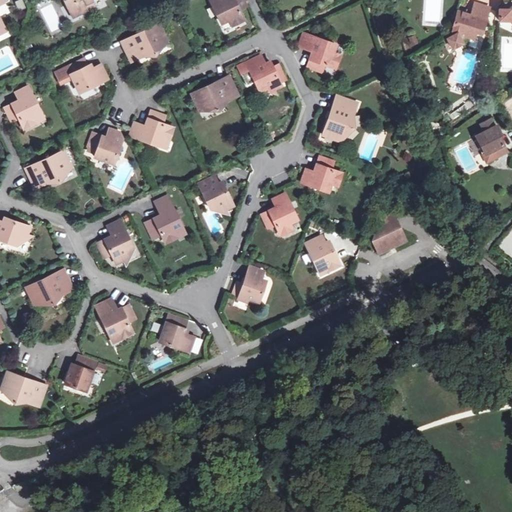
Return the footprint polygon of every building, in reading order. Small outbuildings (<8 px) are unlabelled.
[(18,11),(25,9),(22,0),(20,0),(15,1),(18,11)] [(64,0),(74,18),(90,10),(87,4),(91,2),(94,0),(64,0)] [(210,0),(221,22),(229,18),(232,24),(244,18),(240,8),(247,5),(244,0),(210,0)] [(471,16),(465,14),(458,11),(451,36),(447,38),(451,45),(463,42),(461,38),(467,37),(469,38),(472,31),(475,33),(482,34),(490,8),(475,3),(472,12),(471,16)] [(510,18),(511,21),(511,5),(510,8),(499,8),(498,18),(510,18)] [(154,54),(159,48),(157,44),(167,39),(159,23),(133,35),(133,34),(120,41),(130,61),(145,53),(146,55),(154,54)] [(335,55),(337,46),(304,35),(300,48),(313,52),(308,69),(323,74),(326,67),(336,70),(341,57),(335,55)] [(157,44),(159,48),(167,39),(157,44)] [(266,84),(269,91),(275,88),(282,84),(271,60),(265,63),(261,54),(245,62),(258,88),(266,84)] [(107,78),(101,66),(93,70),(91,67),(88,61),(85,62),(81,55),(69,61),(74,72),(70,73),(79,92),(87,88),(87,89),(91,87),(91,86),(107,78)] [(191,94),(199,110),(209,105),(211,110),(219,109),(224,104),(224,102),(238,95),(228,74),(216,80),(217,81),(191,94)] [(25,129),(37,122),(34,116),(41,112),(28,87),(16,93),(20,101),(5,108),(12,122),(20,119),(25,129)] [(340,141),(343,130),(348,132),(353,126),(353,119),(351,118),(352,114),(357,102),(335,95),(331,107),(332,108),(322,134),(340,141)] [(128,135),(159,146),(162,139),(168,141),(173,127),(162,123),(165,115),(149,110),(144,126),(133,123),(128,135)] [(34,116),(37,122),(44,118),(41,112),(34,116)] [(487,163),(508,152),(500,136),(502,134),(498,125),(495,127),(492,119),(483,124),(486,131),(477,135),(480,140),(477,142),(487,163)] [(111,129),(108,137),(105,136),(92,132),(87,145),(89,146),(87,150),(95,153),(94,156),(113,162),(116,154),(117,155),(119,150),(117,149),(122,137),(119,132),(111,129)] [(348,132),(343,130),(340,141),(348,132)] [(162,139),(159,146),(166,148),(168,141),(162,139)] [(35,187),(47,181),(51,179),(53,182),(58,182),(63,176),(61,171),(71,166),(63,149),(38,161),(37,160),(25,167),(35,187)] [(313,170),(306,168),(301,181),(328,191),(330,183),(337,185),(342,172),(332,168),(335,160),(319,155),(313,170)] [(61,171),(63,176),(71,166),(61,171)] [(218,207),(221,212),(226,210),(233,206),(221,182),(217,184),(214,177),(199,184),(211,210),(218,207)] [(272,199),(275,207),(260,214),(268,229),(275,226),(280,235),(292,229),(289,223),(297,218),(285,193),(272,199)] [(166,242),(178,236),(175,231),(182,227),(167,196),(155,202),(161,215),(146,222),(154,238),(162,234),(166,242)] [(392,212),(378,220),(373,239),(379,251),(405,237),(392,212)] [(18,238),(24,241),(26,234),(28,227),(4,218),(2,223),(0,222),(0,240),(15,246),(18,238)] [(117,264),(123,261),(129,258),(127,252),(133,248),(120,221),(108,227),(112,237),(98,244),(105,258),(112,255),(117,264)] [(175,231),(178,236),(185,233),(182,227),(175,231)] [(304,243),(317,267),(324,264),(327,270),(339,263),(327,240),(323,242),(319,235),(304,243)] [(324,264),(317,267),(320,273),(327,270),(324,264)] [(26,287),(35,304),(44,299),(46,303),(53,303),(61,294),(73,288),(63,268),(51,274),(52,275),(26,287)] [(261,280),(263,272),(249,268),(243,287),(240,295),(238,299),(247,302),(248,299),(259,303),(262,294),(263,294),(264,290),(263,290),(266,281),(261,280)] [(240,295),(243,287),(236,285),(234,293),(240,295)] [(97,305),(112,335),(119,332),(122,338),(134,331),(129,322),(136,318),(128,303),(118,309),(114,310),(113,307),(116,306),(112,297),(97,305)] [(189,352),(194,340),(185,337),(186,335),(187,330),(184,330),(187,322),(169,315),(160,342),(189,352)] [(119,332),(112,335),(115,341),(122,338),(119,332)] [(75,366),(72,365),(65,385),(73,388),(72,389),(76,390),(77,389),(85,392),(95,363),(78,357),(75,366)] [(37,378),(9,369),(3,387),(18,400),(29,399),(42,404),(50,382),(37,378)]
